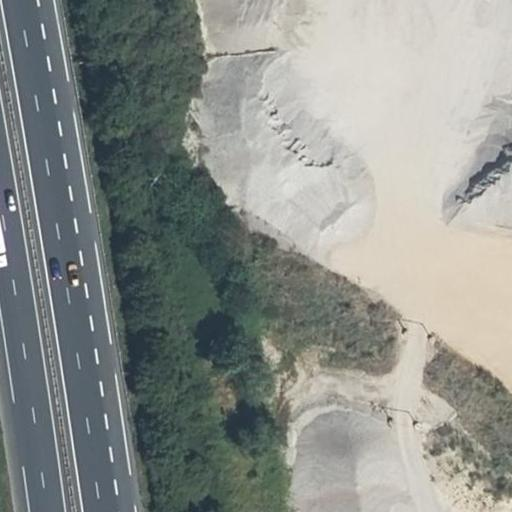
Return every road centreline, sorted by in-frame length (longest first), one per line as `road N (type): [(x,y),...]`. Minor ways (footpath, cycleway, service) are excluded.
road 1 (motorway): [(92,434),(20,0)]
road 2 (motorway): [(0,206),(47,511)]
